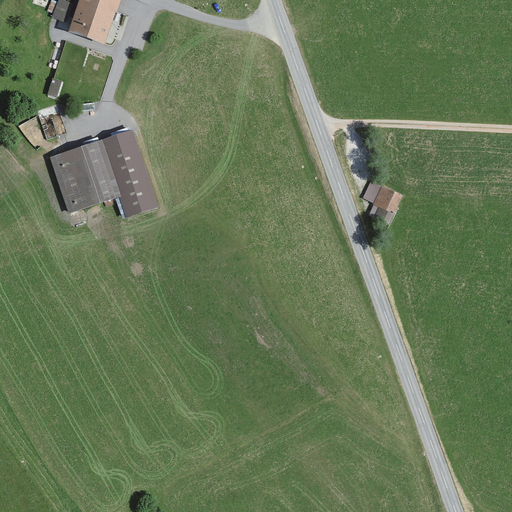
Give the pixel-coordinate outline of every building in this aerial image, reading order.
[(58,0),(52,19),(68,23),(74,3),(63,0),(58,0)] [(102,47),(118,0),(71,0),(80,3),(69,35),(102,47)] [(58,97),(62,83),(54,81),(49,95),(58,97)] [(156,209),(130,133),(50,160),(68,215),(118,198),(126,219),(156,209)] [(388,226),(400,197),(381,188),(368,217),(388,226)]
